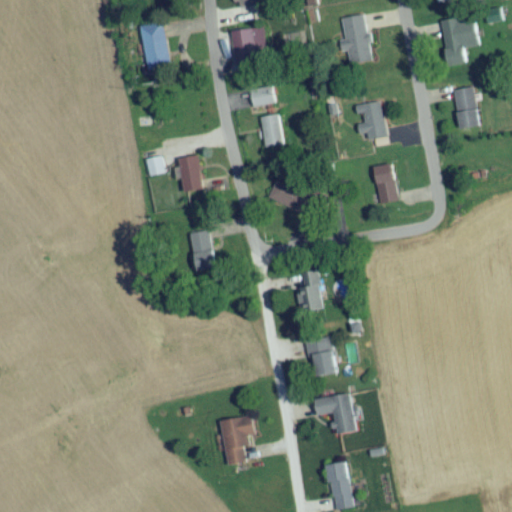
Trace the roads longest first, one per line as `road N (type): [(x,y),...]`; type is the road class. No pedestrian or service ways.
road 1 (residential): [(205,0),(298,511)]
road 2 (residential): [(443,215),(404,0)]
road 3 (residential): [(254,259),(416,232),(443,215)]
